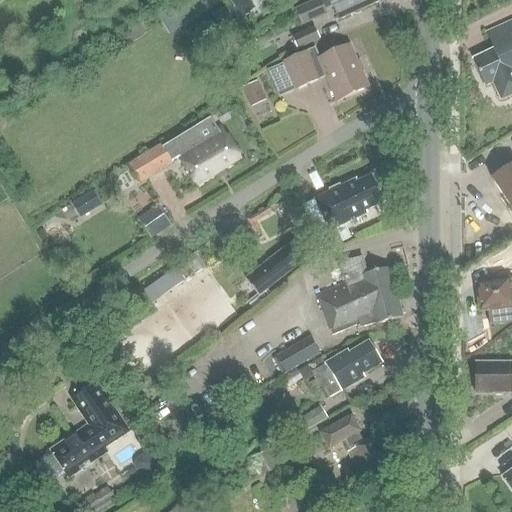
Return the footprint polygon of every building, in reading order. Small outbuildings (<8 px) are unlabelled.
[(181,25),(210,9),(205,0),(173,0),(168,3),(181,25)] [(246,0),(228,0),(235,8),(246,0)] [(300,27),(326,16),(318,0),(317,0),(293,11),(300,27)] [(382,2),(380,0),(328,0),(338,22),(382,2)] [(226,8),(213,15),(219,26),(232,19),(226,8)] [(511,21),(486,34),(493,51),(473,61),(485,88),(493,84),(501,102),(511,96),(511,83),(511,82),(511,81),(511,21)] [(296,51),(319,40),(312,26),(289,37),(296,51)] [(315,52),(308,55),(285,65),(298,92),(321,82),(320,81),(328,78),(340,104),(370,90),(363,74),(366,73),(361,62),(359,63),(351,47),(320,62),(315,52)] [(266,102),(257,83),(243,89),(251,109),(266,102)] [(240,159),(221,129),(218,131),(211,119),(194,130),(162,149),(160,147),(125,169),(136,187),(171,165),(170,163),(179,158),(197,186),(240,159)] [(511,165),(491,179),(511,210),(511,165)] [(385,203),(372,177),(357,184),(356,181),(315,201),(330,233),(367,215),(366,212),(385,203)] [(80,218),(99,205),(90,191),(70,203),(80,218)] [(137,216),(148,238),(170,227),(159,205),(137,216)] [(271,216),(268,209),(246,221),(255,236),(261,232),(256,224),(271,216)] [(260,298),(307,260),(293,242),(246,281),(260,298)] [(510,265),(503,253),(486,263),(493,275),(510,265)] [(392,282),(389,270),(366,276),(362,259),(347,263),(339,269),(345,284),(316,297),(333,337),(357,327),(358,330),(376,325),(376,326),(402,319),(395,290),(400,289),(397,280),(392,282)] [(175,272),(143,293),(151,305),(183,283),(175,272)] [(499,283),(478,286),(481,311),(488,311),(490,329),(511,325),(511,281),(510,282),(510,280),(499,281),(499,283)] [(171,304),(147,318),(156,332),(179,318),(171,304)] [(289,343),(310,332),(300,313),(258,335),(264,348),(286,336),(289,343)] [(319,354),(309,336),(275,355),(285,373),(319,354)] [(328,401),(342,392),(364,379),(362,377),(381,365),(369,344),(349,356),(347,353),(326,366),(312,374),(328,401)] [(475,395),(494,395),(496,397),(501,397),(502,395),(511,395),(511,364),(475,365),(475,395)] [(315,381),(308,367),(284,381),(288,388),(304,379),(307,386),(315,381)] [(70,397),(89,426),(50,452),(68,480),(107,453),(103,446),(129,429),(96,379),(70,397)] [(293,436),(326,416),(319,405),(286,425),(293,436)] [(393,469),(375,438),(364,444),(358,434),(360,433),(351,417),(320,435),(329,450),(343,442),(349,453),(347,453),(365,484),(393,469)] [(265,449),(254,454),(258,463),(269,458),(265,449)] [(274,467),(269,458),(258,463),(263,472),(274,467)] [(511,493),(511,471),(502,479),(511,493)] [(101,511),(116,503),(105,487),(80,503),(86,511),(101,511)]
